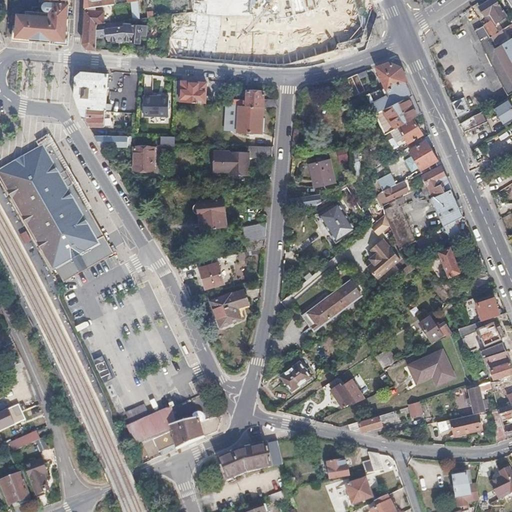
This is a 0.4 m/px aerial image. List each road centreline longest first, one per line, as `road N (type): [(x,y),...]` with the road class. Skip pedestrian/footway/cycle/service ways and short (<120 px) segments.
road 1 (tertiary): [(0,88),(14,105),(53,109),(73,128),(158,263),(221,385)]
road 2 (tertiary): [(251,386),(272,282),(289,75)]
road 3 (primary): [(509,275),(406,33)]
road 4 (residential): [(0,303),(79,504)]
road 5 (tertiary): [(289,75),(75,59)]
road 6 (residential): [(242,413),(393,446)]
road 7 (tertiary): [(289,75),(347,65),(406,33)]
road 8 (residential): [(393,446),(483,454),(511,445)]
